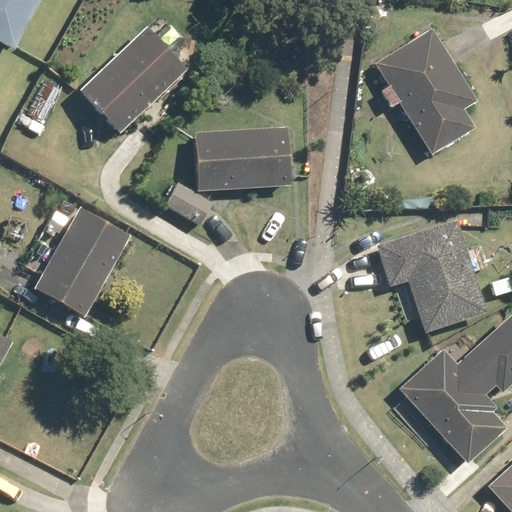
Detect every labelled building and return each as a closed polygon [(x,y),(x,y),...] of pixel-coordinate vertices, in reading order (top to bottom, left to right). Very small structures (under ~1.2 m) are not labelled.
[(0,0),(0,43),(19,52),(44,0),(0,0)] [(83,90),(125,134),(189,73),(146,29),(83,90)] [(420,39),(377,65),(431,153),(474,127),(464,110),(478,101),(435,31),(421,40),(420,39)] [(196,128),(197,188),(294,187),(294,127),(196,128)] [(179,187),(169,205),(200,224),(211,207),(179,187)] [(85,211),(44,287),(88,311),(130,235),(85,211)] [(389,287),(410,281),(426,331),(487,311),(457,222),(423,233),(378,246),(389,287)] [(487,407),(511,384),(511,315),(453,368),(443,356),(404,389),(469,463),(507,430),(487,407)] [(0,333),(0,372),(17,343),(0,333)] [(511,466),(490,485),(511,510),(511,466)]
